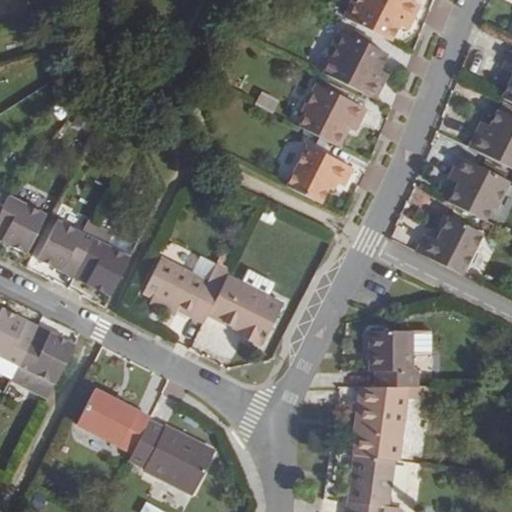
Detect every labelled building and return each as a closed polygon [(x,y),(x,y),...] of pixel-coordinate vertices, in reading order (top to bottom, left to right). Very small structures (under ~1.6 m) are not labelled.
[(353,0),(344,19),(393,42),(401,26),(405,18),(414,22),(422,6),(410,0),(353,0)] [(56,14),(45,17),(49,31),(60,28),(56,14)] [(414,22),(405,18),(401,26),(410,31),(414,22)] [(324,56),(329,59),(322,74),(376,100),(384,83),(374,78),(378,70),(386,54),(337,30),(324,56)] [(59,56),(46,59),(49,72),(62,68),(59,56)] [(511,76),(511,82),(511,85),(503,101),(511,105),(511,56),(503,72),(508,74),(511,76)] [(388,75),(378,70),(374,78),(384,83),(388,75)] [(313,117),(316,119),(310,132),(347,151),(357,131),(362,133),(367,136),(378,115),(326,90),(313,117)] [(260,91),(254,104),(272,113),(279,100),(260,91)] [(65,98),(50,111),(62,123),(76,109),(65,98)] [(499,111),(511,117),(511,108),(502,104),(499,111)] [(478,131),(469,148),(492,160),(511,169),(511,117),(499,111),(491,127),(486,134),(478,131)] [(98,123),(84,116),(79,125),(93,132),(98,123)] [(491,127),(482,123),(478,131),(486,134),(491,127)] [(362,133),(357,131),(347,151),(353,153),(362,133)] [(355,168),(308,146),(288,186),(324,203),(331,188),(335,180),(341,183),(346,186),(355,168)] [(459,184),(464,187),(454,207),(492,226),(500,211),(503,213),(511,195),(511,184),(487,171),(465,160),(453,182),(459,184)] [(511,180),(511,169),(492,160),(487,171),(511,184),(511,180)] [(341,183),(335,180),(331,188),(338,190),(341,183)] [(464,187),(459,184),(449,204),(454,207),(464,187)] [(5,210),(0,220),(0,228),(8,233),(3,243),(27,255),(47,215),(11,197),(5,210)] [(278,214),(266,208),(260,219),(272,225),(278,214)] [(448,218),(440,234),(436,240),(430,238),(427,236),(417,254),(463,277),(484,236),(448,218)] [(59,221),(39,261),(63,273),(68,263),(80,269),(101,229),(89,223),(84,234),(59,221)] [(111,298),(131,258),(107,246),(112,234),(101,229),(80,269),(90,274),(85,284),(111,298)] [(440,234),(434,230),(430,238),(436,240),(440,234)] [(224,252),(217,265),(231,271),(237,259),(224,252)] [(161,257),(143,295),(153,300),(178,313),(203,325),(207,316),(229,275),(231,271),(217,265),(217,264),(217,265),(209,282),(192,273),(161,257)] [(200,257),(192,273),(209,282),(217,265),(200,257)] [(80,269),(68,263),(63,273),(75,279),(80,269)] [(80,269),(75,279),(85,284),(90,274),(80,269)] [(285,304),(229,275),(207,316),(238,332),(245,336),(243,339),(260,348),(262,344),(263,345),(285,304)] [(153,300),(151,305),(176,318),(178,313),(153,300)] [(3,309),(0,315),(0,357),(20,368),(35,339),(24,333),(29,322),(3,309)] [(40,327),(29,322),(24,333),(35,339),(40,327)] [(40,327),(35,339),(46,344),(51,333),(40,327)] [(376,371),(376,387),(418,387),(418,371),(412,371),(411,356),(432,356),(431,331),(411,331),(369,331),(369,371),(376,371)] [(46,344),(35,339),(20,368),(13,381),(49,399),(56,386),(77,345),(51,333),(46,344)] [(20,368),(0,357),(0,374),(13,381),(20,368)] [(376,387),(362,388),(353,455),(396,461),(401,462),(408,407),(417,408),(418,387),(376,387)] [(97,388),(77,427),(132,455),(149,421),(151,416),(97,388)] [(165,430),(149,421),(132,455),(129,461),(146,469),(144,472),(193,496),(215,452),(167,427),(165,430)] [(396,461),(353,455),(345,511),(401,511),(402,510),(389,508),(396,461)] [(41,511),(48,498),(36,493),(29,507),(39,511),(41,511)]
